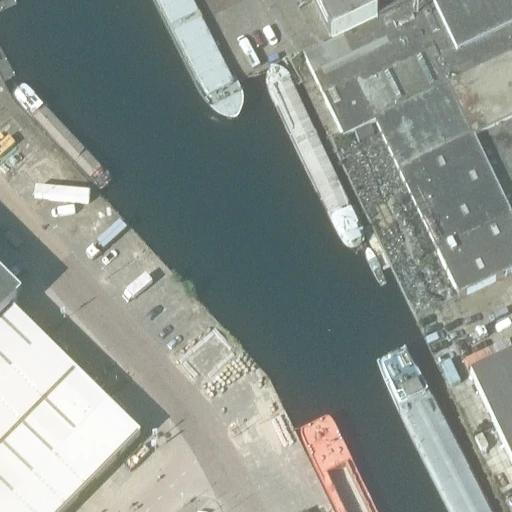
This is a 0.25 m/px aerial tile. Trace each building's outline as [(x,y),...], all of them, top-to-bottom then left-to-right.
[(0,0),(0,15),(30,0),(0,0)] [(511,0),(418,0),(330,42),(324,45),(302,56),(322,98),(323,98),(355,83),(375,124),(373,124),(374,125),(436,254),(509,220),(511,226),(511,0)] [(310,0),(320,18),(319,19),(319,21),(319,20),(320,21),(321,20),(329,39),(328,39),(329,40),(328,40),(329,41),(330,42),(418,0),(310,0)] [(343,139),(374,125),(373,124),(375,124),(355,83),(323,98),(343,139)] [(457,299),(511,272),(511,226),(509,220),(436,254),(457,299)] [(0,323),(11,313),(11,312),(10,312),(16,307),(15,306),(20,302),(0,281),(0,323)] [(0,323),(0,511),(66,511),(139,439),(105,405),(103,404),(105,403),(104,402),(102,399),(92,388),(91,388),(42,336),(41,337),(42,337),(39,340),(18,320),(13,315),(11,313),(0,323)] [(511,465),(511,354),(469,375),(511,465)]
